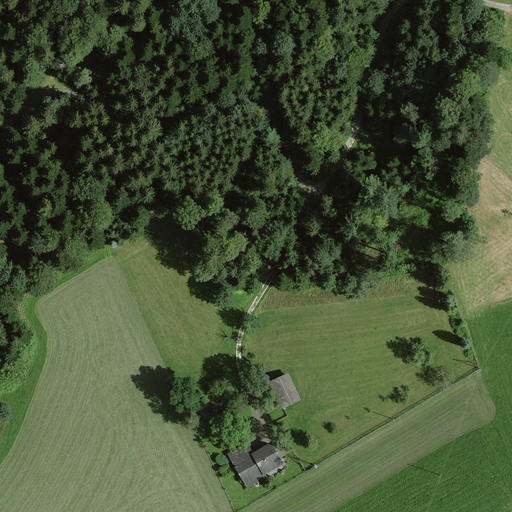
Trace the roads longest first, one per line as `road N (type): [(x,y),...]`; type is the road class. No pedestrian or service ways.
road 1 (track): [(0,138),(47,95),(147,122),(255,110),(283,130),(298,175),(314,187),(325,183),(352,138),(384,24),(405,0)]
road 2 (track): [(262,415),(240,351),(314,187)]
